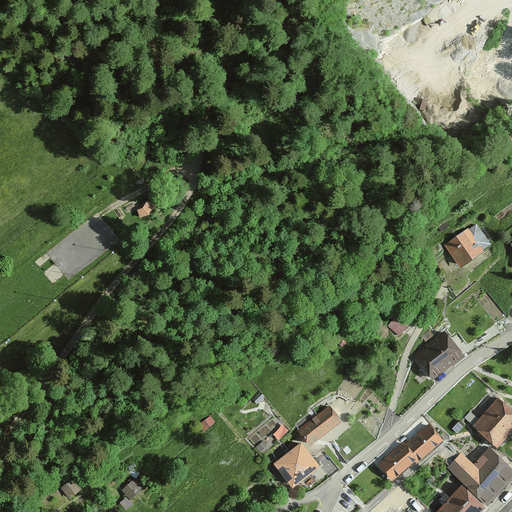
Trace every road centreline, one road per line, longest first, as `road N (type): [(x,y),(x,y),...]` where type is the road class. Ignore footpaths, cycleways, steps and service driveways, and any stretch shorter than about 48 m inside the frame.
road 1 (track): [(0,433),(186,192),(191,170),(106,212)]
road 2 (residential): [(336,484),(511,334)]
